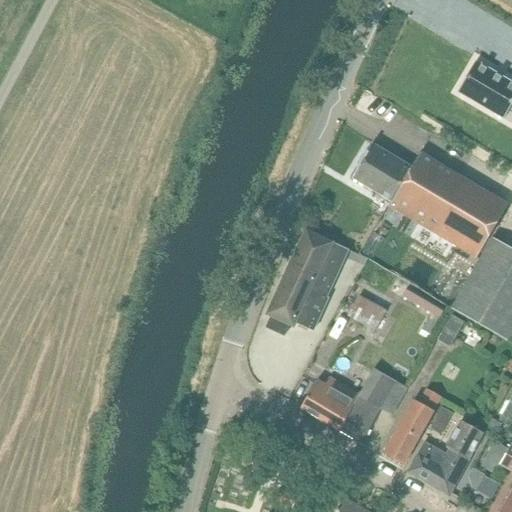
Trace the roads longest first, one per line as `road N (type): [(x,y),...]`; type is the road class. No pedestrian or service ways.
road 1 (unclassified): [(220,381),(305,156),(364,30)]
road 2 (residential): [(443,511),(220,381)]
road 3 (unclassified): [(184,511),(220,381)]
